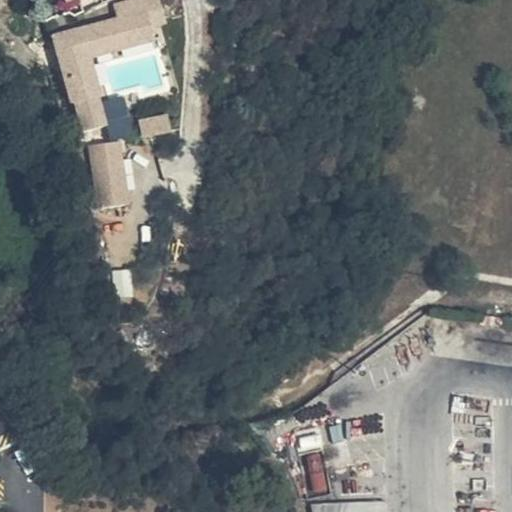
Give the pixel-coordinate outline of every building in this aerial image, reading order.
[(29,0),(36,14),(58,3),(56,0),(29,0)] [(68,106),(57,109),(60,119),(71,116),(68,106)] [(71,116),(60,119),(70,152),(89,146),(80,113),(71,116)] [(97,207),(129,204),(124,139),(92,142),(97,207)] [(385,511),(385,498),(318,500),(318,511),(385,511)]
